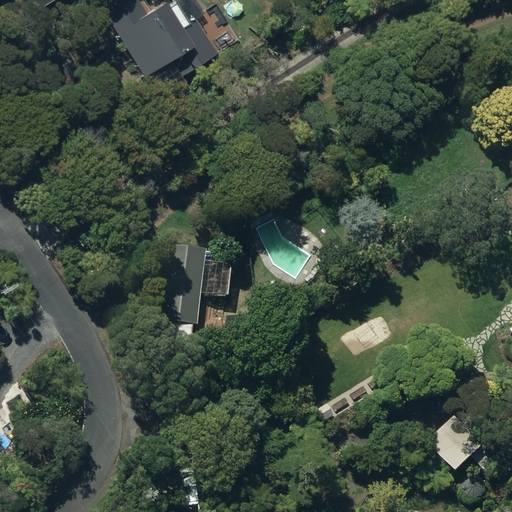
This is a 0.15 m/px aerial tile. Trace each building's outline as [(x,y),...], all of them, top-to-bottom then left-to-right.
[(132,0),(110,14),(150,76),(175,59),(185,75),(223,53),(200,18),(190,25),(174,0),(173,0),(152,13),(144,0),(132,0)] [(24,65),(41,101),(84,79),(66,44),(24,65)] [(149,342),(188,346),(189,327),(194,328),(200,254),(162,250),(156,325),(151,325),(149,342)] [(448,313),(453,319),(457,316),(452,309),(448,313)] [(420,447),(447,478),(476,452),(449,421),(420,447)] [(382,468),(350,468),(350,490),(382,490),(382,468)]
